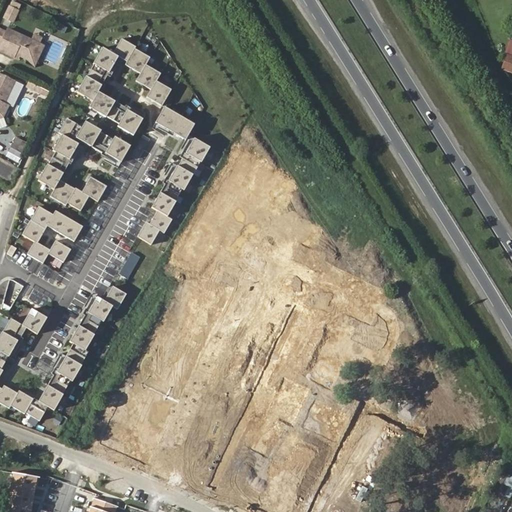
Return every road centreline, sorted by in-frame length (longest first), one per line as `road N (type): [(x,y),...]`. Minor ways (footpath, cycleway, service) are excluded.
road 1 (primary): [(308,0),(511,330)]
road 2 (primary): [(511,244),(359,0)]
